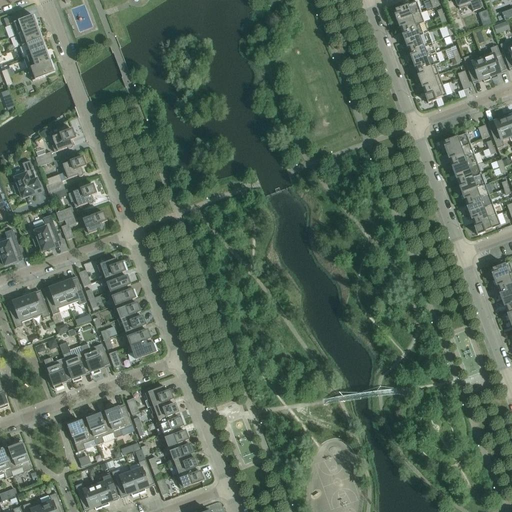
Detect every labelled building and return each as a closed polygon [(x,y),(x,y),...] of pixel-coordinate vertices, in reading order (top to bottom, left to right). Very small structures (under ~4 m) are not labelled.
[(429,0),(432,9),(440,6),(437,0),(429,0)] [(450,0),(451,2),(454,0),(455,0),(459,10),(470,5),(473,12),(481,9),(477,0),(450,0)] [(397,22),(416,15),(421,13),(417,3),(395,11),(397,15),(395,16),(397,22)] [(486,11),(479,13),(483,27),(491,24),(486,11)] [(15,37),(38,28),(34,17),(33,16),(28,18),(25,12),(4,20),(7,28),(11,26),(15,37)] [(416,15),(397,22),(399,28),(401,27),(403,31),(420,25),(420,26),(425,24),(421,13),(416,15)] [(500,24),(494,27),(496,35),(503,32),(500,24)] [(402,36),(405,42),(423,35),(420,26),(420,25),(403,31),(404,36),(402,36)] [(38,28),(15,37),(19,48),(42,39),(38,29),(38,28)] [(410,52),(429,45),(432,44),(428,33),(423,35),(405,42),(407,48),(409,48),(410,52)] [(447,45),(452,43),(457,42),(454,35),(449,37),(445,39),(447,45)] [(24,59),(47,50),(46,50),(43,40),(42,40),(42,39),(19,48),(24,59)] [(511,47),(509,49),(507,43),(500,46),(509,70),(511,68),(511,47)] [(412,63),(431,55),(436,54),(432,44),(429,45),(410,52),(412,56),(410,57),(412,63)] [(487,72),(489,77),(491,81),(498,78),(496,75),(501,74),(500,73),(506,71),(497,47),(490,49),(492,55),(482,59),(487,72)] [(47,50),(24,59),(28,70),(51,62),(50,61),(51,61),(47,51),(47,50)] [(431,55),(412,63),(414,68),(416,68),(418,72),(435,66),(440,64),(436,54),(431,55)] [(491,81),(489,77),(487,72),(482,59),(473,63),(470,57),(463,59),(472,84),(478,81),(478,82),(483,80),(484,83),(491,81)] [(51,62),(28,70),(32,82),(55,74),(55,73),(55,72),(51,62)] [(420,83),(438,76),(439,76),(435,66),(418,72),(419,76),(417,77),(420,83)] [(425,92),(442,86),(439,76),(438,76),(420,83),(422,89),(424,88),(425,92)] [(466,77),(459,80),(463,91),(471,88),(466,77)] [(442,86),(425,92),(427,96),(425,97),(428,104),(435,102),(435,101),(446,96),(442,86)] [(511,137),(504,116),(497,118),(498,121),(494,123),(488,125),(497,150),(504,147),(502,141),(511,137)] [(482,140),(489,138),(485,126),(477,129),(482,140)] [(73,147),(73,146),(71,141),(76,139),(72,131),(60,135),(52,138),(55,146),(52,147),(55,154),(67,149),(68,150),(69,150),(70,151),(71,150),(72,150),(72,149),(73,149),(73,148),(73,147)] [(446,154),(465,147),(470,145),(466,134),(444,142),(446,147),(444,148),(446,154)] [(452,163),(471,156),(474,155),(470,145),(465,147),(446,154),(449,160),(450,159),(452,163)] [(35,159),(39,168),(54,162),(51,153),(35,159)] [(471,156),(452,163),(454,167),(452,168),(454,174),(478,165),(474,155),(471,156)] [(83,174),(81,169),(86,167),(82,158),(70,163),(63,166),(65,173),(62,174),(65,181),(77,177),(78,177),(79,178),(80,178),(81,178),(82,178),(82,177),(83,177),(83,176),(83,175),(83,174)] [(57,167),(64,165),(62,159),(55,161),(57,167)] [(15,194),(20,192),(22,199),(34,195),(33,192),(40,189),(30,162),(22,165),(25,171),(13,176),(17,186),(13,187),(15,194)] [(460,183),(478,176),(481,175),(478,165),(454,174),(456,180),(458,179),(460,183)] [(461,194),(480,187),(485,185),(481,175),(478,176),(460,183),(461,187),(459,188),(461,194)] [(49,185),(46,186),(49,195),(65,190),(61,181),(59,176),(47,180),(49,185)] [(467,204),(486,197),(489,195),(485,185),(480,187),(461,194),(464,200),(466,199),(467,204)] [(75,209),(88,204),(88,205),(89,205),(90,206),(91,206),(92,206),(92,205),(93,205),(93,204),(94,203),(94,202),(93,202),(91,197),(96,195),(93,186),(81,190),(81,191),(68,195),(71,203),(73,202),(75,209)] [(469,214),(488,207),(493,206),(489,195),(486,197),(467,204),(469,208),(467,208),(469,214)] [(475,224),(493,217),(496,216),(493,206),(488,207),(469,214),(471,220),(473,220),(475,224)] [(56,214),(60,223),(75,217),(72,208),(56,214)] [(104,229),(102,224),(107,222),(103,213),(91,218),(83,221),(86,229),(83,230),(86,236),(98,232),(99,233),(100,233),(101,233),(102,233),(103,233),(103,232),(104,231),(104,230),(104,229)] [(33,229),(37,239),(33,241),(35,247),(40,246),(42,253),(54,248),(53,245),(60,242),(51,216),(43,219),(45,225),(33,229)] [(493,217),(475,224),(476,228),(474,229),(477,236),(485,233),(484,232),(500,226),(496,216),(493,217)] [(68,225),(61,228),(66,241),(73,239),(68,225)] [(0,260),(2,260),(4,267),(16,262),(15,259),(22,256),(13,231),(5,234),(7,239),(0,241),(0,260)] [(103,272),(105,279),(120,274),(121,274),(125,272),(122,263),(117,265),(115,260),(97,267),(100,273),(103,272)] [(492,275),(494,281),(511,274),(511,271),(509,263),(492,270),(494,274),(492,275)] [(86,271),(79,274),(84,287),(91,285),(86,271)] [(105,279),(102,280),(105,287),(108,286),(110,292),(110,293),(125,287),(126,288),(130,286),(127,277),(122,279),(121,274),(120,274),(105,279)] [(500,290),(511,285),(511,274),(494,281),(496,287),(498,286),(500,290)] [(59,282),(65,297),(68,306),(78,302),(80,306),(86,303),(77,279),(72,281),(71,281),(67,282),(66,279),(59,282)] [(68,306),(65,297),(59,282),(52,285),(53,287),(49,289),(49,290),(44,292),(53,316),(60,313),(58,310),(68,306)] [(502,301),(511,297),(511,285),(500,290),(501,294),(499,295),(502,301)] [(125,287),(110,293),(110,292),(107,293),(110,300),(113,299),(115,306),(130,301),(131,301),(135,299),(132,290),(127,292),(126,288),(125,287)] [(89,301),(94,299),(91,290),(86,292),(89,301)] [(23,296),(28,310),(32,320),(42,316),(43,320),(50,317),(41,293),(35,295),(35,294),(31,296),(30,293),(23,296)] [(32,320),(28,310),(23,296),(16,298),(17,301),(13,303),(7,305),(16,330),(23,327),(22,323),(32,320)] [(507,311),(511,308),(511,297),(502,301),(504,307),(506,306),(507,311)] [(94,299),(89,301),(92,309),(97,307),(94,299)] [(136,314),(141,313),(137,304),(132,306),(131,301),(130,301),(115,306),(112,307),(115,314),(118,313),(120,319),(120,320),(136,314)] [(141,328),(146,326),(142,317),(137,319),(136,314),(120,320),(120,319),(117,320),(120,327),(123,326),(125,333),(141,328)] [(96,329),(101,327),(98,319),(93,321),(96,329)] [(64,325),(57,328),(59,333),(67,330),(66,326),(64,325)] [(146,341),(151,340),(147,331),(143,333),(141,328),(125,333),(122,334),(125,341),(128,340),(130,346),(130,347),(146,341)] [(104,341),(109,339),(106,331),(101,333),(104,341)] [(50,349),(58,348),(57,339),(49,340),(50,349)] [(109,339),(104,341),(107,350),(112,348),(109,339)] [(130,347),(130,346),(127,347),(130,354),(133,353),(136,361),(144,358),(156,353),(152,344),(148,346),(146,341),(130,347)] [(72,379),(73,383),(82,380),(81,377),(85,375),(85,374),(90,372),(90,373),(91,372),(83,353),(81,347),(70,351),(67,343),(59,346),(62,354),(64,360),(65,359),(72,379)] [(91,372),(90,373),(92,376),(101,373),(99,370),(104,368),(103,367),(110,365),(102,345),(90,350),(88,345),(81,347),(83,353),(91,372)] [(116,352),(109,355),(114,368),(121,366),(116,352)] [(72,379),(65,359),(64,360),(53,364),(51,358),(44,361),(47,370),(50,379),(54,390),(63,387),(62,384),(67,382),(66,381),(72,379)] [(0,410),(8,408),(4,396),(4,397),(1,388),(0,385),(0,410)] [(150,408),(173,400),(170,391),(165,393),(163,388),(145,394),(147,401),(150,400),(153,407),(150,408)] [(139,413),(134,399),(127,402),(132,415),(139,413)] [(150,408),(153,415),(151,415),(153,422),(155,421),(155,422),(178,413),(175,405),(170,407),(168,402),(173,400),(150,408)] [(106,414),(116,439),(123,437),(121,431),(133,427),(125,407),(119,409),(115,410),(113,407),(104,410),(106,414)] [(178,413),(155,422),(158,428),(161,427),(163,434),(160,435),(183,427),(180,418),(175,420),(174,415),(178,414),(178,413)] [(88,421),(97,446),(104,443),(102,438),(113,434),(115,439),(116,439),(106,414),(101,416),(100,416),(96,417),(95,414),(86,417),(87,421),(88,421)] [(137,429),(142,427),(139,418),(133,420),(137,429)] [(97,446),(88,421),(87,421),(82,423),(77,424),(76,421),(67,424),(71,435),(75,444),(78,453),(86,450),(84,445),(95,441),(97,446)] [(142,427),(137,429),(140,437),(145,435),(142,427)] [(183,427),(160,435),(163,442),(166,441),(168,447),(165,448),(165,449),(188,440),(185,432),(180,434),(179,429),(183,427)] [(188,440),(165,449),(168,455),(171,454),(173,461),(170,462),(193,454),(190,445),(185,447),(184,442),(188,441),(188,440)] [(4,453),(11,472),(22,468),(24,473),(32,471),(29,462),(28,462),(25,453),(21,441),(12,445),(13,448),(9,450),(4,452),(4,453)] [(144,457),(149,455),(146,446),(141,448),(144,457)] [(0,476),(4,475),(6,480),(13,478),(11,472),(4,453),(4,452),(2,448),(0,449),(0,476)] [(127,448),(121,450),(123,457),(125,457),(130,455),(127,448)] [(175,476),(176,476),(198,467),(195,459),(190,461),(189,456),(194,454),(193,454),(170,462),(173,469),(176,467),(178,474),(175,475),(175,476)] [(88,456),(79,460),(82,469),(91,465),(88,456)] [(152,469),(157,467),(154,459),(149,461),(152,469)] [(131,473),(139,495),(146,492),(145,489),(149,488),(149,487),(155,485),(145,461),(138,463),(141,469),(131,473)] [(157,467),(152,469),(162,496),(169,494),(164,480),(162,481),(160,476),(157,467)] [(198,467),(176,476),(175,476),(178,482),(181,481),(184,489),(191,486),(192,486),(204,481),(200,472),(195,474),(194,469),(199,468),(198,467)] [(139,495),(131,473),(121,477),(119,471),(112,473),(121,498),(126,496),(127,496),(131,495),(132,497),(139,495)] [(104,483),(94,487),(102,509),(109,506),(108,503),(112,502),(112,501),(118,499),(109,475),(102,477),(104,483)] [(102,509),(94,487),(84,491),(82,485),(75,487),(84,511),(90,509),(90,510),(94,508),(95,511),(102,509)] [(15,489),(9,492),(11,498),(17,496),(15,489)] [(41,504),(43,511),(63,511),(56,494),(49,497),(51,501),(41,504)]
